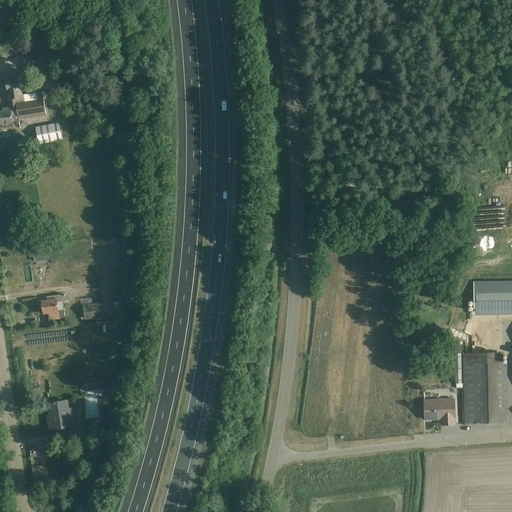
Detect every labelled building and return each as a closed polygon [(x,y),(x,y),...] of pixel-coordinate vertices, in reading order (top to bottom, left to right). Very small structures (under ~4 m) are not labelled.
[(33,37),(36,57),(50,55),(49,50),(45,51),(42,35),(33,37)] [(44,66),(43,59),(24,62),(25,69),(44,66)] [(19,76),(5,78),(7,92),(8,92),(10,107),(20,106),(19,100),(34,97),(33,93),(22,95),(19,76)] [(20,106),(10,107),(3,109),(3,111),(0,111),(0,124),(7,124),(20,122),(20,118),(46,113),(43,97),(38,97),(38,92),(33,93),(34,97),(19,100),(20,106)] [(39,144),(53,141),(63,140),(60,123),(36,127),(39,144)] [(502,202),(467,203),(467,225),(502,224),(502,202)] [(28,225),(27,217),(14,219),(15,228),(28,225)] [(511,314),(511,280),(473,282),(474,315),(511,314)] [(49,313),(50,320),(65,318),(64,311),(62,301),(66,300),(65,294),(47,297),(47,300),(41,301),(43,314),(49,313)] [(115,317),(115,316),(123,315),(122,301),(114,302),(83,305),(85,320),(115,317)] [(463,354),(464,364),(465,424),(508,423),(506,363),(505,363),(505,353),(463,354)] [(97,390),(84,391),(84,412),(97,412),(97,390)] [(425,420),(441,419),(445,419),(446,425),(456,424),(455,414),(454,399),(424,400),(425,420)] [(66,401),(49,403),(52,420),(49,420),(51,429),(73,426),(72,417),(69,417),(66,401)] [(69,439),(86,437),(85,428),(68,430),(69,439)]
